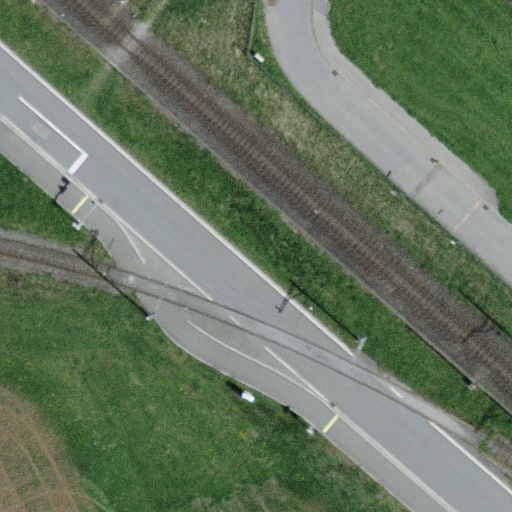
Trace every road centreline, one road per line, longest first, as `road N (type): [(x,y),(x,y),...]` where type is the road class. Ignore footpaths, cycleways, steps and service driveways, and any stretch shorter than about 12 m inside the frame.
road 1 (tertiary): [(0,79),(495,511)]
road 2 (residential): [(511,255),(319,80),(297,39),(294,0)]
